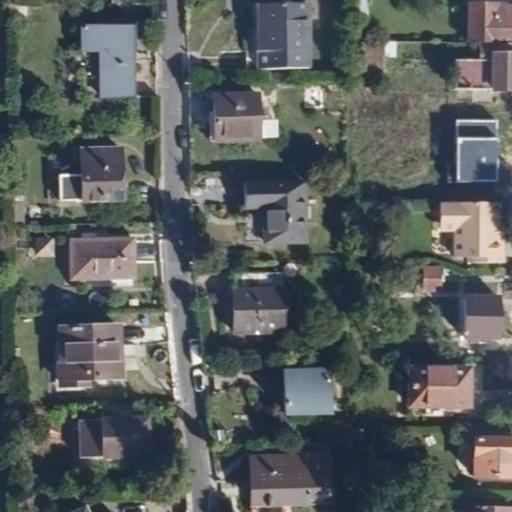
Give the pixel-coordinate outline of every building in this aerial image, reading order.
[(467,43),(496,43),(496,40),(511,39),(511,7),(496,7),(496,3),(467,3),(467,43)] [(259,70),(306,69),(305,4),(257,5),(258,35),(259,70)] [(132,64),(131,27),(81,28),(81,52),(99,52),(99,98),(133,98),(132,64)] [(365,42),(365,72),(382,72),(382,57),(392,57),(391,42),(366,42),(365,42)] [(453,60),(452,90),(511,90),(511,45),(477,44),(477,60),(453,60)] [(434,72),(434,55),(402,54),(402,70),(434,72)] [(259,121),(258,94),(211,95),(211,116),(212,142),(259,141),(259,138),(275,137),(275,121),(259,121)] [(80,165),(81,202),(121,201),(120,183),(120,149),(84,150),(84,165),(80,165)] [(368,183),(384,183),(384,165),(368,165),(368,183)] [(304,183),(244,185),(244,194),(245,208),(262,207),(263,243),(306,242),(304,183)] [(498,204),(439,203),(439,224),(445,231),(454,231),(454,258),(467,258),(467,263),(502,263),(502,240),(498,240),(498,223),(498,204)] [(21,204),(10,205),(10,227),(22,226),(21,204)] [(132,238),(69,240),(70,280),(133,279),(133,256),(132,238)] [(439,290),(439,269),(422,269),(423,290),(439,290)] [(233,333),(282,331),(281,273),(232,274),(232,299),(233,333)] [(464,298),(463,338),(497,338),(497,317),(497,298),(464,298)] [(118,326),(59,328),(61,380),(90,379),(120,378),(118,345),(118,326)] [(469,368),(408,368),(408,407),(468,407),(468,383),(469,368)] [(276,412),(328,411),(327,370),(275,371),(276,396),(276,412)] [(90,388),(90,379),(61,380),(61,389),(90,388)] [(79,467),(149,464),(148,442),(148,418),(77,421),(79,467)] [(472,478),(511,478),(511,438),(472,438),(472,478)] [(265,504),(305,503),(305,498),(326,498),(325,456),(252,458),(252,474),(249,474),(249,486),(249,500),(265,499),(265,504)] [(16,497),(16,511),(17,511),(38,505),(35,496),(16,497)]
